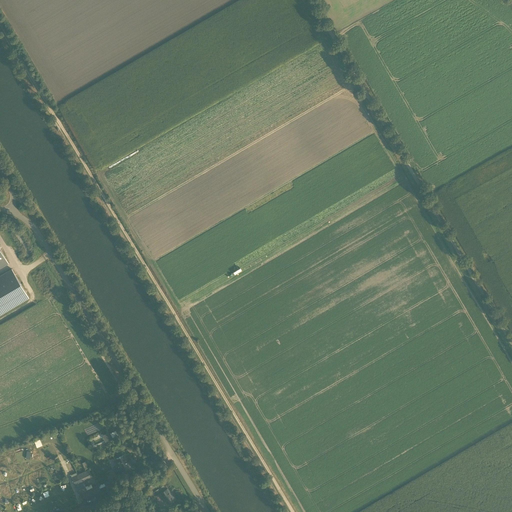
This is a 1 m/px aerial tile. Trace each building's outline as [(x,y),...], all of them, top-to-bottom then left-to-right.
[(0,268),(8,263),(0,249),(0,268)] [(0,275),(0,315),(29,298),(12,269),(0,275)] [(110,439),(118,435),(116,430),(108,434),(110,439)] [(42,447),(51,444),(49,438),(40,441),(42,447)] [(123,455),(116,459),(120,466),(113,469),(116,474),(129,467),(123,455)] [(83,482),(93,478),(89,469),(72,477),(75,485),(83,482)] [(83,482),(75,485),(83,502),(102,493),(98,485),(87,490),(83,482)] [(159,490),(167,504),(174,500),(167,488),(165,490),(164,488),(164,487),(162,483),(147,492),(150,499),(153,497),(152,494),(159,490)]
